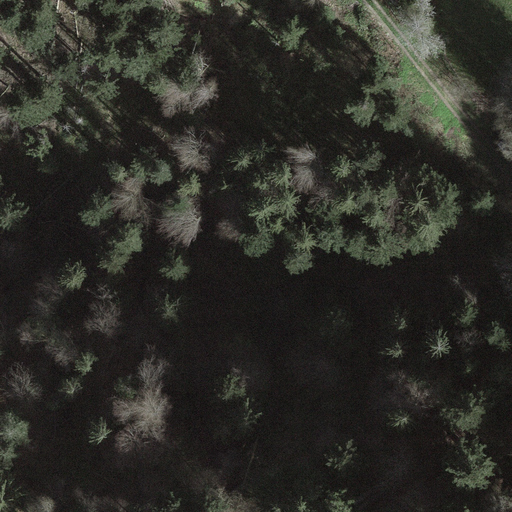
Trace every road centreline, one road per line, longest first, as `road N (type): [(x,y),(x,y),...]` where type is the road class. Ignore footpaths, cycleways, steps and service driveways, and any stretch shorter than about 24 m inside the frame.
road 1 (track): [(511,176),(372,0)]
road 2 (track): [(359,511),(511,387)]
